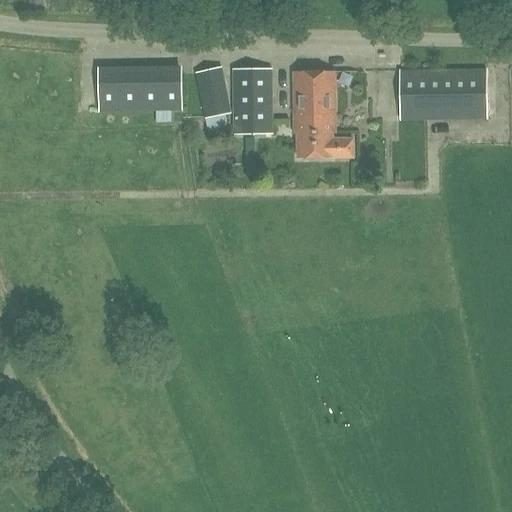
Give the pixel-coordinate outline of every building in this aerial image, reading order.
[(42,0),(28,0),(29,8),(43,7),(42,0)] [(181,66),(99,66),(99,112),(181,111),(181,66)] [(197,73),(206,119),(231,114),(223,68),(197,73)] [(234,71),(235,135),(273,135),(272,70),(234,71)] [(401,72),(402,121),(487,119),(486,70),(401,72)] [(354,159),(354,140),(338,140),(338,143),(333,143),(333,135),(336,135),(335,73),(296,73),(296,134),(299,134),(299,159),(354,159)]
